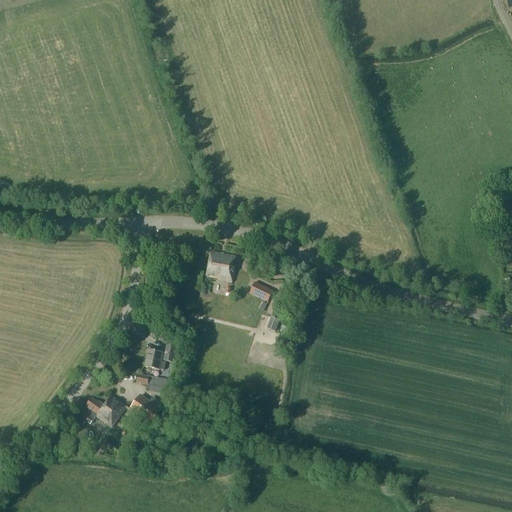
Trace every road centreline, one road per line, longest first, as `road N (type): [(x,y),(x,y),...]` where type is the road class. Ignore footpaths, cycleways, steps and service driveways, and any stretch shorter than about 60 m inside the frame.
road 1 (tertiary): [(511,321),(385,291),(222,228),(138,223)]
road 2 (tertiary): [(0,493),(122,326),(138,223)]
road 3 (tertiary): [(138,223),(0,213)]
